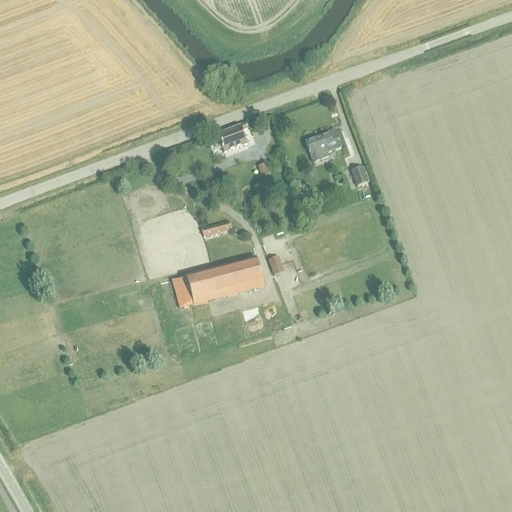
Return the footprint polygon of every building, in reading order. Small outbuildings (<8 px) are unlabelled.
[(217,136),(214,137),(213,139),(213,141),(215,148),(217,149),(219,150),(222,149),(224,154),(246,146),(241,132),(249,129),(248,125),(217,136)] [(328,136),(305,144),(310,160),(312,165),(322,162),(322,161),(329,158),(327,154),(340,149),(333,131),(327,133),(328,136)] [(271,182),(266,165),(258,168),(263,184),(271,182)] [(357,188),(368,184),(362,168),(351,172),(357,188)] [(204,239),(230,231),(228,224),(202,231),(204,239)] [(278,258),(268,262),(273,277),(284,274),(278,258)] [(179,310),(263,288),(255,259),(172,281),(179,310)]
